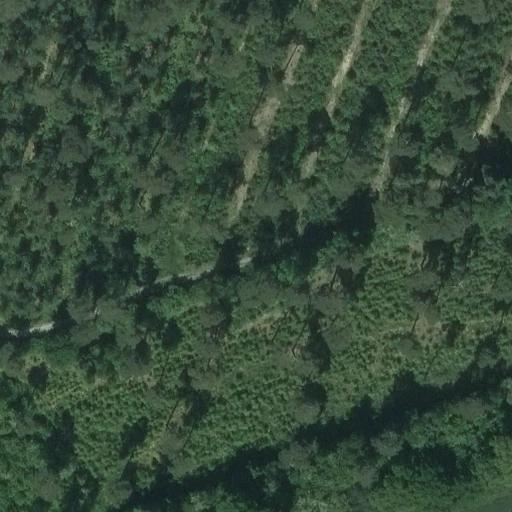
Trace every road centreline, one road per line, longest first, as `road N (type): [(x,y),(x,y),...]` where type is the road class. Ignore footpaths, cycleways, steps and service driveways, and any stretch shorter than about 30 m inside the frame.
road 1 (track): [(0,329),(30,331),(156,293),(511,169)]
road 2 (track): [(511,361),(449,376),(112,511)]
